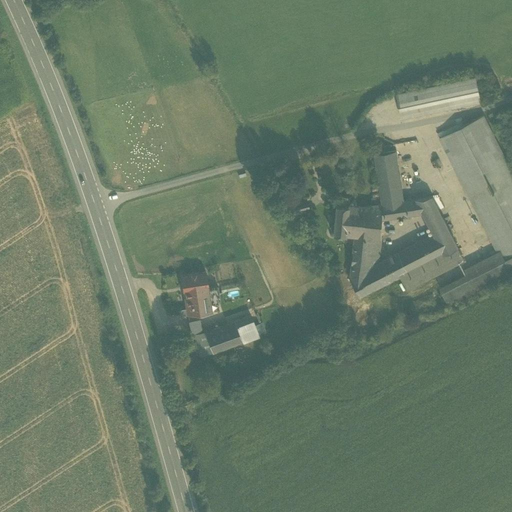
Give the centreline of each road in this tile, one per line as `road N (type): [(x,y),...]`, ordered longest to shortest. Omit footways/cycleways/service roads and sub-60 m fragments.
road 1 (unclassified): [(511,98),(97,204)]
road 2 (secondary): [(97,204),(182,511)]
road 3 (secondary): [(13,0),(97,204)]
